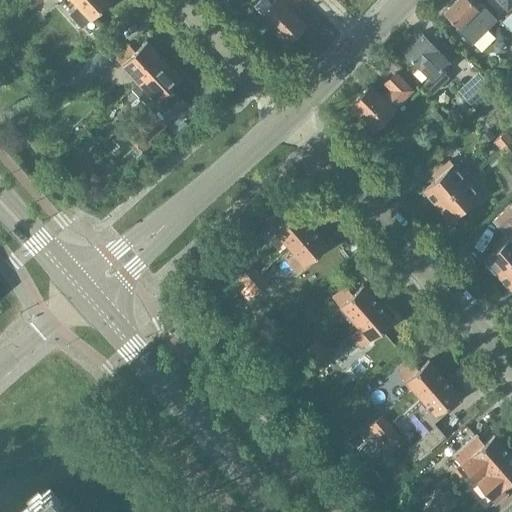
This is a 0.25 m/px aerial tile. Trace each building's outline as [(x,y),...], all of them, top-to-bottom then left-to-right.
[(109,2),(107,0),(71,0),(77,6),(69,14),(81,28),(91,20),(109,2)] [(267,0),(261,0),(254,7),(261,14),(259,15),(287,42),(304,25),(288,9),(296,0),(274,0),(271,4),(267,0)] [(468,0),(456,0),(443,14),(457,27),(455,29),(471,44),(473,43),(496,19),(480,3),(476,8),(468,0)] [(499,26),(493,32),(495,40),(503,42),(510,36),(507,27),(499,26)] [(98,27),(90,35),(101,45),(108,37),(98,27)] [(422,35),(404,53),(429,78),(423,83),(433,93),(439,87),(447,78),(440,70),(449,62),(422,35)] [(115,59),(138,83),(163,60),(146,41),(135,52),(129,45),(115,59)] [(98,52),(83,66),(94,77),(109,63),(98,52)] [(138,83),(132,89),(159,117),(169,128),(190,108),(177,93),(175,95),(169,88),(180,77),(163,60),(138,83)] [(478,72),(459,91),(473,107),(494,88),(478,72)] [(370,86),(350,106),(374,130),(393,110),(411,91),(395,74),(384,84),(391,91),(382,99),(370,86)] [(435,109),(430,115),(441,126),(447,120),(435,109)] [(140,154),(169,128),(159,117),(131,143),(140,154)] [(488,128),(480,135),(486,142),(494,134),(488,128)] [(505,132),(497,139),(493,142),(507,157),(511,152),(511,139),(505,132)] [(434,180),(423,190),(436,205),(466,179),(474,172),(468,165),(460,173),(449,161),(439,170),(431,176),(434,180)] [(466,179),(436,205),(450,220),(461,211),(464,214),(471,208),(482,198),(472,187),(480,180),(474,172),(466,179)] [(511,203),(493,221),(504,234),(511,226),(511,203)] [(267,222),(290,248),(313,228),(298,211),(287,220),(280,211),(267,222)] [(497,248),(484,259),(497,275),(511,261),(511,226),(504,234),(505,235),(499,240),(502,243),(497,248)] [(257,236),(253,231),(249,227),(231,243),(239,251),(257,236)] [(313,228),(290,248),(295,254),(286,261),(296,272),(328,245),(313,228)] [(511,261),(497,275),(510,290),(511,288),(511,261)] [(238,276),(246,286),(259,275),(250,265),(238,276)] [(246,286),(217,311),(243,342),(253,334),(234,313),(255,295),(254,295),(266,284),(259,275),(246,286)] [(332,297),(355,323),(378,303),(363,286),(352,295),(345,286),(332,297)] [(378,303),(355,323),(360,328),(352,336),(362,347),(393,320),(378,303)] [(285,331),(281,334),(282,340),(287,341),(291,338),(290,332),(285,331)] [(304,352),(312,361),(324,350),(317,342),(304,352)] [(312,361),(320,370),(332,360),(324,350),(312,361)] [(399,373),(421,398),(444,378),(429,361),(418,370),(411,362),(399,373)] [(444,378),(421,398),(403,414),(422,436),(410,447),(420,459),(445,436),(434,423),(448,411),(445,408),(459,396),(444,378)] [(370,427),(378,436),(390,425),(382,416),(370,427)] [(390,425),(378,436),(385,444),(386,445),(398,434),(390,425)] [(364,448),(378,436),(370,427),(347,445),(351,450),(354,454),(356,455),(364,448)] [(378,436),(364,448),(371,456),(385,444),(378,436)] [(476,483),(486,474),(510,453),(495,436),(484,445),(476,437),(453,457),(476,483)] [(347,460),(354,454),(351,450),(347,445),(340,451),(347,460)] [(486,474),(476,483),(495,504),(507,493),(504,490),(511,482),(511,455),(510,453),(486,474)] [(69,511),(49,489),(22,511),(69,511)] [(436,503),(444,511),(456,501),(448,492),(436,503)]
